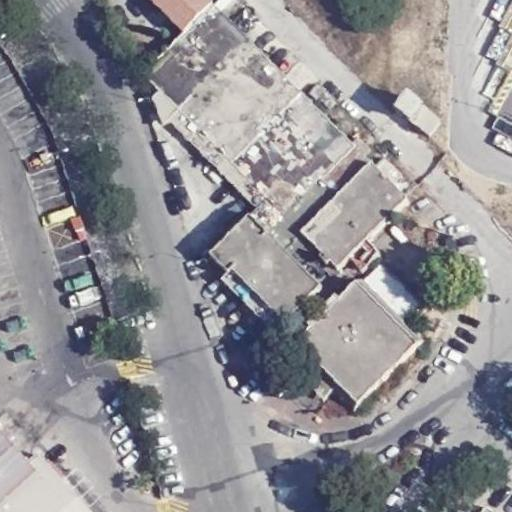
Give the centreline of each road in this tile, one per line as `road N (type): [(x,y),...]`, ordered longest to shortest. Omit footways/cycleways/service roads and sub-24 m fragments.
road 1 (unclassified): [(59,0),(89,39),(126,122),(238,511)]
road 2 (unknown): [(54,423),(196,347)]
